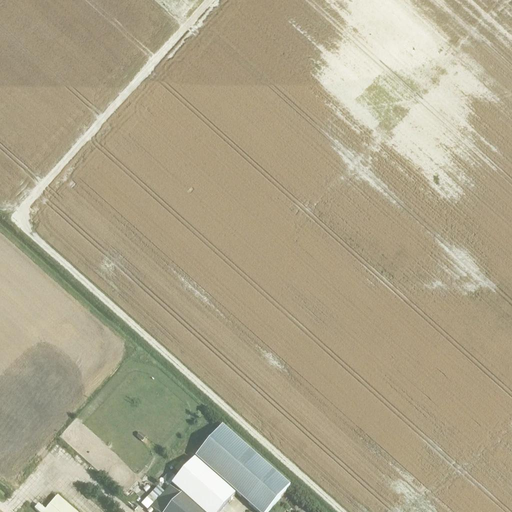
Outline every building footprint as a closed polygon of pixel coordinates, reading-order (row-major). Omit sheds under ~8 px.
[(256,511),(268,511),(291,487),(223,427),(195,458),(256,511)] [(142,441),(145,437),(139,432),(135,436),(142,441)] [(220,511),(235,496),(195,460),(172,485),(202,511),(220,511)] [(199,511),(170,487),(169,486),(164,492),(160,489),(150,500),(155,504),(151,508),(156,511),(199,511)] [(78,511),(58,494),(45,508),(39,503),(35,508),(38,511),(78,511)]
